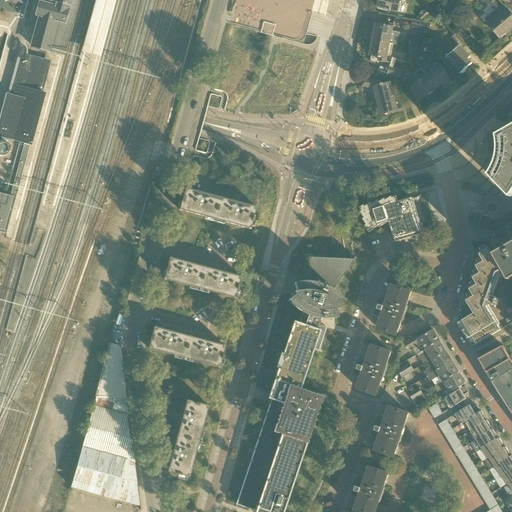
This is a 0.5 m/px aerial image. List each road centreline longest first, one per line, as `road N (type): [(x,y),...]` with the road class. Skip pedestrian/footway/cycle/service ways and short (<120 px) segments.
road 1 (unclassified): [(208,511),(307,158)]
road 2 (residential): [(335,511),(368,414),(337,395),(376,272),(399,255),(455,267)]
road 3 (tertiary): [(234,130),(0,68)]
road 4 (residential): [(153,511),(136,310)]
road 5 (residential): [(511,433),(444,322),(455,267)]
road 6 (residential): [(174,164),(220,0)]
road 7 (tertiary): [(307,158),(372,162),(439,141)]
road 8 (residential): [(344,17),(311,142)]
road 9 (residential): [(455,267),(458,230),(439,141)]
road 10 (tertiary): [(430,127),(375,143),(311,142)]
